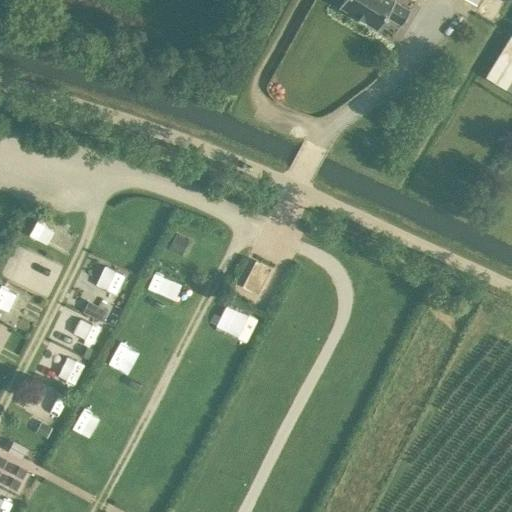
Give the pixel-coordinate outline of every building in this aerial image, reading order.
[(387,0),(341,0),(335,10),(373,33),(374,34),(383,19),(397,27),(404,15),(406,11),(387,0)] [(17,278),(36,282),(40,261),(21,257),(17,278)] [(267,269),(252,261),(239,287),(254,295),(267,269)] [(0,308),(11,314),(20,294),(0,284),(0,308)] [(223,321),(244,332),(253,315),(233,304),(223,321)] [(131,331),(148,340),(158,322),(141,313),(131,331)] [(38,431),(48,436),(67,399),(57,393),(38,431)] [(64,449),(59,463),(74,469),(79,454),(64,449)] [(1,492),(0,494),(0,499),(12,506),(15,500),(1,492)]
